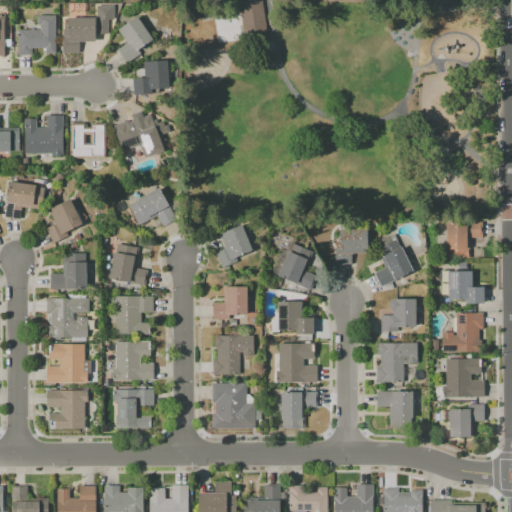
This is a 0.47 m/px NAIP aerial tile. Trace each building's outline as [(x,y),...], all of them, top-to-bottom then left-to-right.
[(260,0),(267,39),(245,42),(238,0),(260,0)] [(70,13),(70,3),(84,3),(85,12),(70,13)] [(237,12),(213,18),(217,42),(242,38),(237,12)] [(0,15),(4,15),(4,39),(10,39),(10,46),(4,46),(4,56),(0,56),(0,15)] [(55,53),(45,53),(45,48),(32,48),(32,55),(18,55),(18,30),(40,30),(40,25),(36,25),(36,15),(55,15),(55,53)] [(127,63),(117,49),(127,42),(118,30),(137,16),(153,39),(138,49),(141,53),(127,63)] [(62,53),(63,29),(67,29),(67,17),(96,18),(96,41),(79,41),(79,53),(62,53)] [(134,94),(133,78),(145,78),(144,61),(168,60),(169,88),(152,89),(152,94),(134,94)] [(122,151),(113,125),(127,120),(129,124),(140,120),(140,118),(150,114),(164,150),(148,156),(145,157),(140,144),(122,151)] [(24,153),(24,118),(36,118),(36,127),(46,127),(46,115),(62,115),(63,156),(51,156),(51,153),(24,153)] [(70,123),(72,123),(72,122),(83,122),(83,123),(85,123),(85,127),(91,127),(91,123),(105,123),(105,158),(70,158),(70,123)] [(0,152),(0,128),(19,128),(19,151),(10,151),(10,152),(0,152)] [(4,217),(9,181),(35,185),(35,186),(44,187),(41,209),(21,206),(19,219),(4,217)] [(139,225),(128,205),(136,201),(136,200),(159,187),(160,189),(161,189),(170,204),(168,205),(176,219),(163,226),(157,215),(139,225)] [(53,243),(46,228),(56,223),(49,209),(70,198),(83,223),(66,231),(68,236),(53,243)] [(446,258),(446,221),(466,221),(466,222),(481,222),(482,237),(469,238),(469,250),(471,250),(471,258),(446,258)] [(222,268),(216,253),(225,248),(219,234),(241,224),(244,231),(246,230),(251,242),(249,243),(252,250),(236,257),(237,261),(222,268)] [(335,264),(335,247),(340,247),(339,229),(367,229),(368,252),(351,253),(351,264),(335,264)] [(374,273),(385,267),(376,249),(396,239),(400,247),(401,247),(413,271),(381,286),(374,273)] [(277,275),(288,251),(291,243),(312,252),(306,265),(308,265),(305,271),(316,276),(309,290),(277,275)] [(109,279),(114,252),(116,252),(117,244),(139,248),(135,268),(148,270),(145,285),(109,279)] [(51,289),(51,274),(63,274),(63,253),(85,253),(85,262),(86,262),(86,289),(51,289)] [(441,298),(441,293),(441,283),(448,283),(448,271),(471,271),(471,287),(483,286),(483,303),(465,303),(465,299),(448,299),(447,298),(441,298)] [(212,319),(212,302),(223,302),(223,287),(247,287),(247,314),(229,314),(229,319),(212,319)] [(150,335),(115,335),(115,307),(112,307),(112,296),(153,296),(153,312),(141,312),(141,323),(150,323),(150,335)] [(49,337),(49,326),(51,326),(51,313),(47,313),(47,298),(90,298),(90,313),(74,313),(74,320),(77,320),(77,317),(88,317),(88,337),(49,337)] [(380,331),(380,315),(393,315),(393,310),(391,310),(390,308),(389,306),(388,304),(389,301),(390,300),(392,298),(416,299),(416,327),(397,327),(397,331),(380,331)] [(296,334),(296,330),(278,329),(277,302),(301,302),(301,317),(313,317),(313,334),(296,334)] [(442,352),(442,332),(453,332),(453,335),(456,335),(456,313),(483,313),(483,328),(479,328),(479,340),(481,340),(481,352),(442,352)] [(253,324),(252,321),(253,319),(256,317),(258,318),(260,321),(260,323),(258,325),(255,325),(253,324)] [(212,375),(212,360),(217,360),(216,347),(214,347),(214,336),(253,335),(253,355),(242,355),(242,353),(239,353),(240,375),(212,375)] [(153,380),(112,380),(112,368),(115,368),(115,341),(147,341),(147,349),(150,349),(150,357),(140,357),(140,363),(153,363),(153,380)] [(46,383),(46,366),(59,366),(59,364),(59,359),(48,359),(48,344),(61,343),(61,344),(84,344),(84,360),(90,360),(90,373),(87,373),(87,382),(46,383)] [(377,382),(377,369),(379,369),(379,343),(416,343),(416,363),(406,363),(406,359),(403,359),(403,382),(377,382)] [(276,381),(276,370),(279,370),(279,344),(314,344),(314,359),(303,359),(303,365),(317,365),(317,381),(276,381)] [(444,397),(444,386),(447,386),(447,359),(480,359),(481,374),(470,374),(470,380),(483,380),(483,397),(444,397)] [(212,428),(212,414),(215,414),(215,402),(212,402),(212,383),(247,383),(247,402),(255,402),(255,428),(212,428)] [(117,428),(117,401),(114,401),(114,389),(153,390),(153,406),(143,406),(143,416),(151,416),(151,428),(117,428)] [(49,428),(49,413),(60,413),(60,406),(46,406),(46,390),(87,390),(87,402),(84,402),(84,428),(49,428)] [(376,406),(376,391),(412,391),(412,418),(411,418),(411,427),(389,427),(389,407),(376,406)] [(282,427),(282,419),(280,419),(280,392),(301,392),(316,392),(316,407),(304,407),(304,427),(282,427)] [(450,436),(450,409),(467,409),(467,404),(484,404),(484,421),(473,421),(473,437),(468,437),(468,436),(450,436)] [(198,511),(198,492),(214,493),(214,481),(231,482),(230,508),(225,508),(225,511),(198,511)] [(334,511),(334,487),(346,487),(346,496),(356,496),(356,484),(373,484),(373,511),(334,511)] [(57,511),(57,488),(69,488),(69,497),(79,497),(79,485),(95,485),(95,511),(57,511)] [(104,511),(104,492),(104,485),(119,485),(119,492),(127,492),(127,487),(143,487),(143,511),(104,511)] [(149,511),(149,502),(149,488),(165,488),(165,498),(171,498),(171,485),(188,485),(188,498),(188,511),(149,511)] [(244,511),(244,498),(264,498),(264,485),(279,485),(279,492),(284,492),(284,500),(279,500),(279,511),(244,511)] [(289,511),(289,485),(304,485),(304,492),(317,492),(317,487),(327,487),(327,511),(311,511),(306,511),(294,511),(289,511)] [(12,511),(12,486),(27,486),(27,498),(48,498),(47,511),(12,511)] [(383,511),(383,494),(382,494),(382,488),(398,488),(398,492),(410,492),(410,490),(422,489),(422,496),(422,511),(383,511)] [(430,511),(430,500),(451,500),(451,502),(485,502),(485,511),(430,511)]
